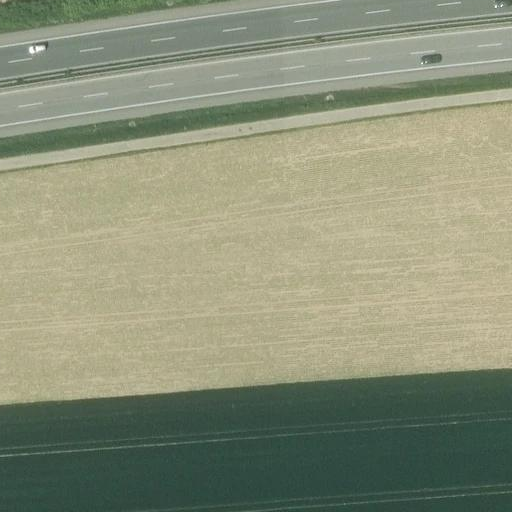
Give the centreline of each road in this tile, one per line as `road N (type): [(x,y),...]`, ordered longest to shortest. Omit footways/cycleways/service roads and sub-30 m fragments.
road 1 (track): [(511,95),(0,165)]
road 2 (motorway): [(511,0),(0,65)]
road 3 (motorway): [(0,111),(511,47)]
